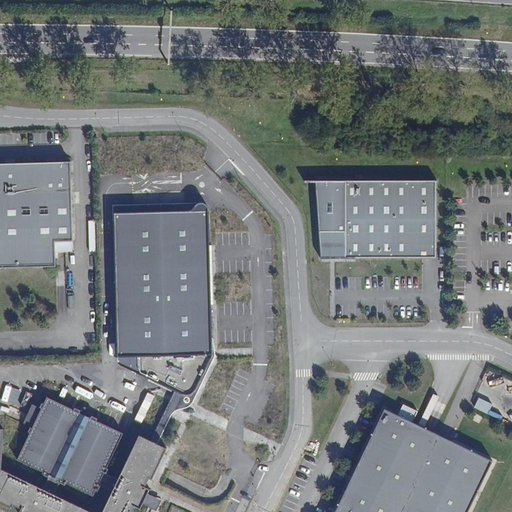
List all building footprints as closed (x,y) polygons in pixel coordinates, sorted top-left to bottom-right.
[(0,268),(57,267),(56,242),(74,242),(71,161),(16,163),(16,167),(0,167),(0,268)] [(303,177),(313,177),(319,257),(320,257),(320,255),(352,255),(352,257),(354,257),(354,255),(434,255),(434,181),(435,181),(435,180),(344,176),(344,173),(343,173),(343,174),(314,173),(314,172),(313,172),(313,176),(303,175),(303,177)] [(146,374),(176,389),(151,441),(158,445),(173,410),(185,407),(192,403),(214,356),(210,207),(208,204),(206,202),(202,201),(199,202),(191,211),(114,213),(118,357),(141,356),(146,374)] [(146,374),(141,356),(118,357),(118,361),(146,374)] [(479,398),(475,407),(488,413),(493,404),(479,398)] [(19,461),(46,474),(45,476),(50,478),(44,490),(2,470),(3,430),(0,430),(0,503),(12,509),(14,507),(22,511),(21,511),(134,511),(137,508),(142,511),(144,506),(148,508),(153,497),(149,495),(151,490),(146,488),(150,480),(153,481),(168,449),(158,445),(151,441),(140,436),(119,480),(107,475),(110,470),(107,469),(124,435),(97,422),(98,420),(92,418),(91,420),(90,419),(82,415),(80,415),(81,412),(75,410),(74,412),(48,399),(45,405),(43,404),(41,409),(43,410),(34,430),(31,428),(29,433),(31,434),(19,461)] [(34,405),(24,425),(31,428),(34,430),(43,410),(41,409),(34,405)] [(465,511),(491,459),(382,408),(332,511),(465,511)] [(93,413),(85,409),(82,415),(90,419),(93,413)] [(153,497),(148,508),(157,511),(162,502),(153,497)]
